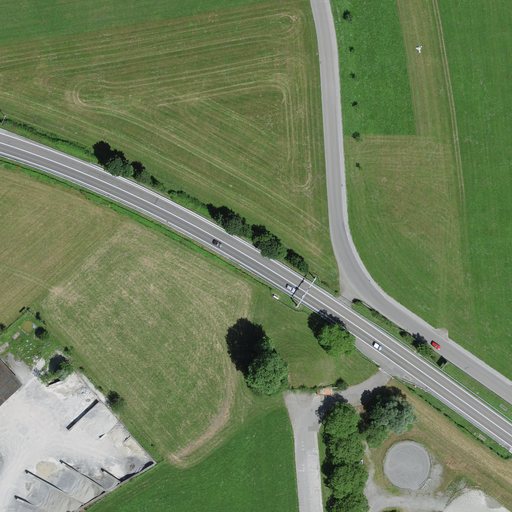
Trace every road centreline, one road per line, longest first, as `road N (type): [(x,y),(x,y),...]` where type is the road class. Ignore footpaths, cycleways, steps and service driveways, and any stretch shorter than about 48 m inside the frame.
road 1 (trunk): [(0,142),(126,192),(247,256),(511,436)]
road 2 (unclassified): [(511,395),(386,308),(353,270),(339,232),(318,0)]
